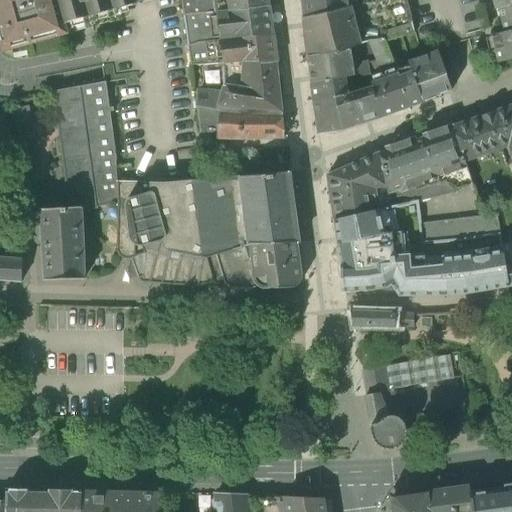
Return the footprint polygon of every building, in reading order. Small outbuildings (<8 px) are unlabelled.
[(0,0),(0,41),(3,52),(69,34),(65,20),(127,3),(135,0),(0,0)] [(128,7),(153,0),(135,0),(127,3),(65,20),(69,34),(131,17),(128,7)] [(181,0),(184,17),(198,16),(208,15),(215,14),(213,0),(181,0)] [(213,0),(215,14),(217,13),(230,12),(228,0),(213,0)] [(228,0),(230,12),(231,12),(270,7),(268,0),(228,0)] [(302,0),(304,19),(351,8),(350,0),(302,0)] [(376,9),(381,27),(411,20),(406,0),(385,0),(375,2),(376,9)] [(511,0),(497,0),(500,8),(497,8),(506,34),(506,35),(511,33),(511,0)] [(230,12),(217,13),(221,41),(233,39),(274,37),(272,23),(270,7),(231,12),(230,12)] [(353,14),(351,8),(304,19),(309,59),(350,51),(350,50),(360,46),(360,45),(353,14)] [(353,14),(360,45),(369,42),(370,41),(384,40),(385,40),(386,42),(402,37),(415,33),(411,20),(381,27),(376,9),(353,14)] [(198,16),(184,17),(189,47),(199,43),(221,41),(217,13),(215,14),(208,15),(198,16)] [(492,37),(499,64),(511,60),(511,33),(506,35),(506,34),(492,37)] [(199,43),(189,47),(192,66),(223,65),(244,63),(277,64),(274,37),(233,39),(221,41),(199,43)] [(371,76),(372,85),(378,83),(398,76),(397,73),(384,40),(370,41),(369,42),(377,62),(368,63),(370,71),(371,71),(371,76)] [(353,66),(350,51),(309,59),(312,84),(346,78),(354,77),(353,66)] [(411,68),(424,101),(452,91),(446,74),(438,53),(409,63),(410,68),(411,68)] [(199,94),(197,108),(221,112),(221,110),(283,115),(279,77),(277,64),(244,63),(223,65),(224,89),(222,98),(199,94)] [(353,66),(354,77),(360,75),(363,77),(365,76),(371,76),(371,71),(370,71),(368,63),(353,66)] [(372,85),(373,89),(381,118),(409,108),(423,103),(424,102),(424,101),(411,68),(410,68),(397,73),(398,76),(378,83),(372,85)] [(315,103),(317,103),(349,97),(349,96),(348,91),(346,78),(312,84),(312,85),(315,103)] [(118,205),(118,190),(118,183),(116,161),(108,97),(106,83),(54,93),(54,94),(69,204),(81,202),(82,208),(82,212),(98,209),(98,208),(118,205)] [(337,132),(381,118),(373,89),(353,95),(349,97),(317,103),(315,103),(319,134),(320,136),(337,132)] [(509,147),(511,154),(511,106),(454,127),(453,127),(465,162),(465,161),(465,162),(466,162),(467,162),(509,147)] [(201,133),(219,133),(221,112),(197,108),(201,133)] [(285,139),(283,115),(221,110),(221,112),(219,133),(218,140),(243,140),(285,139)] [(386,151),(380,153),(387,187),(376,189),(380,211),(392,208),(389,195),(400,192),(401,194),(416,189),(416,187),(415,183),(421,181),(422,184),(456,172),(468,168),(467,162),(466,162),(465,162),(465,161),(465,162),(453,127),(454,127),(453,125),(423,136),(424,138),(424,139),(417,141),(416,140),(416,138),(385,148),(386,151)] [(334,222),(380,211),(376,189),(387,187),(380,153),(327,176),(334,222)] [(454,181),(457,190),(474,184),(468,168),(456,172),(459,179),(454,181)] [(260,289),(263,290),(266,290),(292,289),(295,289),(299,287),(301,284),(303,281),(303,277),(301,259),(299,245),(290,175),(241,179),(250,245),(251,245),(255,282),(256,283),(257,286),(258,287),(260,289)] [(145,184),(130,184),(118,183),(118,190),(118,205),(118,251),(118,253),(119,255),(121,258),(123,259),(126,260),(129,261),(132,260),(147,254),(154,273),(138,279),(139,281),(141,283),(144,285),(197,288),(223,281),(225,284),(227,287),(230,289),(233,290),(252,291),(253,290),(255,290),(257,289),(258,287),(257,286),(256,283),(255,282),(251,245),(250,245),(241,179),(218,181),(207,181),(167,185),(145,185),(145,184)] [(389,195),(392,208),(418,202),(458,193),(457,190),(454,181),(416,189),(401,194),(400,192),(389,195)] [(489,248),(503,246),(500,235),(468,239),(423,244),(421,224),(418,202),(392,208),(380,211),(385,234),(401,233),(403,256),(409,255),(410,261),(424,259),(424,257),(443,256),(443,253),(472,250),(473,257),(489,255),(489,248)] [(41,211),(46,281),(85,281),(85,253),(82,212),(82,208),(41,211)] [(338,245),(385,234),(380,211),(334,222),(338,245)] [(421,224),(423,244),(468,239),(500,235),(496,214),(484,216),(421,224)] [(374,259),(403,256),(401,233),(385,234),(338,245),(342,266),(342,271),(374,268),(374,259)] [(374,268),(342,271),(343,293),(375,291),(387,288),(392,285),(401,297),(438,297),(465,294),(511,286),(511,266),(507,267),(504,255),(503,246),(489,248),(489,255),(473,257),(472,250),(443,253),(443,256),(424,257),(424,259),(410,261),(409,255),(403,256),(374,259),(374,268)] [(132,260),(138,279),(154,273),(147,254),(132,260)] [(0,281),(22,283),(22,260),(0,258),(0,281)] [(56,309),(57,326),(82,325),(82,322),(92,322),(91,308),(56,309)] [(358,327),(414,328),(414,317),(414,315),(397,314),(352,313),(354,327),(358,327)] [(450,355),(386,367),(393,390),(454,379),(450,355)] [(393,391),(393,390),(386,367),(364,371),(369,396),(393,391)] [(372,427),(374,438),(377,444),(382,447),(388,449),(393,449),(400,447),(404,442),(407,436),(407,428),(404,422),(397,418),(390,418),(386,409),(398,404),(393,391),(369,396),(366,396),(372,427)] [(404,422),(407,428),(415,427),(398,404),(386,409),(390,418),(397,418),(404,422)] [(511,511),(511,484),(504,486),(505,487),(471,492),(473,511),(511,511)] [(470,486),(430,491),(394,496),(390,502),(391,511),(473,511),(471,492),(470,486)] [(49,511),(50,491),(8,490),(8,501),(7,511),(49,511)] [(81,511),(82,492),(50,491),(49,511),(81,511)] [(81,511),(159,511),(160,494),(155,494),(151,494),(149,493),(82,492),(81,511)] [(248,511),(246,496),(217,495),(216,495),(216,497),(216,498),(213,502),(214,511),(248,511)] [(246,496),(248,511),(287,511),(285,498),(246,496)] [(285,498),(287,511),(325,511),(324,500),(285,498)]
